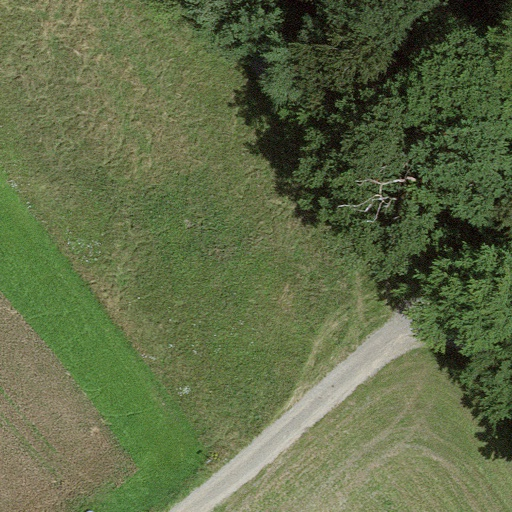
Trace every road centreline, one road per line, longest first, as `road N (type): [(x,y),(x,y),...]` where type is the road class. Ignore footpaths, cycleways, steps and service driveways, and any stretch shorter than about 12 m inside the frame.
road 1 (track): [(252,0),(511,361)]
road 2 (track): [(189,511),(452,274)]
